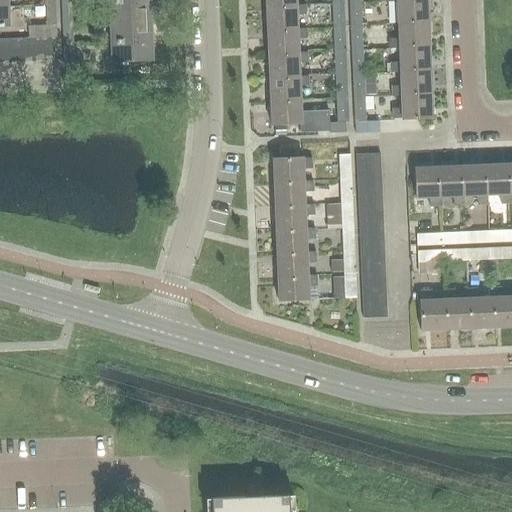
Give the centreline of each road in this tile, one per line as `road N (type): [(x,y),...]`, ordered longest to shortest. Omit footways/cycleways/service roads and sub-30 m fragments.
road 1 (primary): [(161,333),(368,391),(511,400)]
road 2 (residential): [(161,333),(207,146),(203,0)]
road 3 (residential): [(396,304),(389,151),(399,139),(468,134)]
road 4 (residential): [(0,467),(156,471),(175,485),(175,511)]
road 5 (primary): [(0,286),(161,333)]
road 6 (residential): [(468,134),(463,0)]
